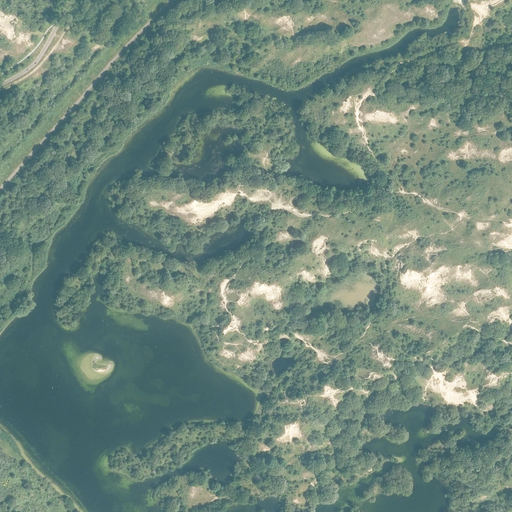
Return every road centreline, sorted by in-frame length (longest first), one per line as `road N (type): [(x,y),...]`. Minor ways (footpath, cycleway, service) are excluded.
road 1 (track): [(0,184),(169,0)]
road 2 (unknown): [(0,92),(41,64),(91,0)]
